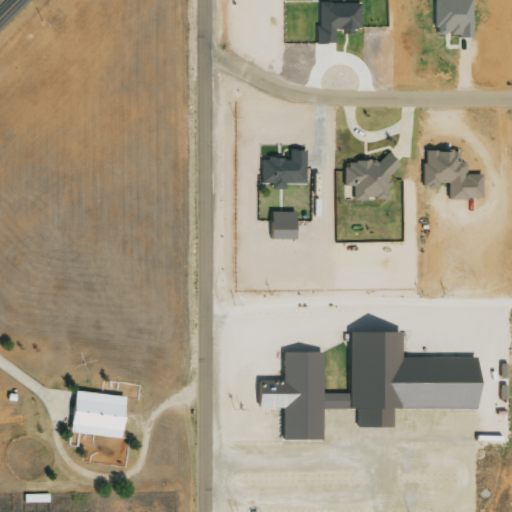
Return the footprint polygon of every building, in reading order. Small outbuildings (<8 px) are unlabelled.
[(453,39),(460,39),(472,39),(471,0),(428,0),(429,29),(433,31),(436,36),(453,36),(453,39)] [(357,2),(317,3),(317,36),(329,35),(329,30),(357,30),(357,2)] [(421,151),(421,163),(417,163),(416,189),(436,190),(436,184),(439,184),(443,184),(443,201),(479,201),(480,177),(463,177),(463,166),(456,160),(457,155),(451,151),(421,151)] [(286,161),(286,153),(303,153),(303,155),(303,171),(303,184),(284,184),(284,191),(277,191),(267,191),(267,184),(255,184),(255,161),(276,161),(286,161)] [(340,187),(340,166),(361,161),(371,159),(376,165),(385,156),(394,163),(398,166),(385,178),(389,183),(389,203),(348,202),(347,187),(340,187)] [(266,214),(266,240),(295,241),(295,215),(277,215),(266,214)] [(341,388),(318,388),(318,352),(278,352),(277,441),(297,441),(317,441),(317,408),(347,407),(347,425),(366,425),(387,425),(387,407),(406,407),(467,407),(467,355),(392,355),(392,326),(364,326),(341,326),(341,388)] [(73,393),(71,407),(68,432),(119,438),(124,399),(73,393)]
